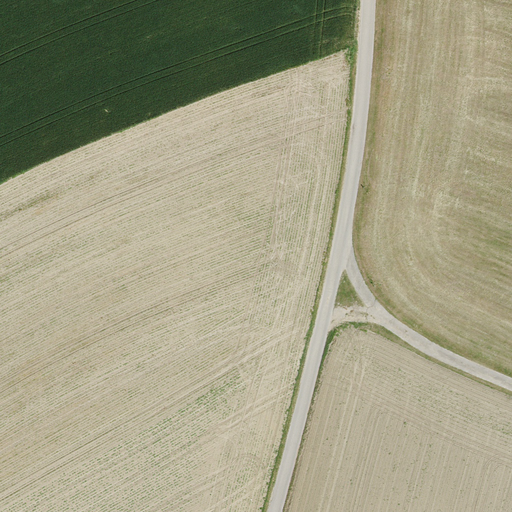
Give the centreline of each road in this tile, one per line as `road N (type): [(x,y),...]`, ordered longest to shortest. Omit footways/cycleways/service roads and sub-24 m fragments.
road 1 (residential): [(274,511),(348,202),(368,0)]
road 2 (track): [(329,291),(511,390)]
